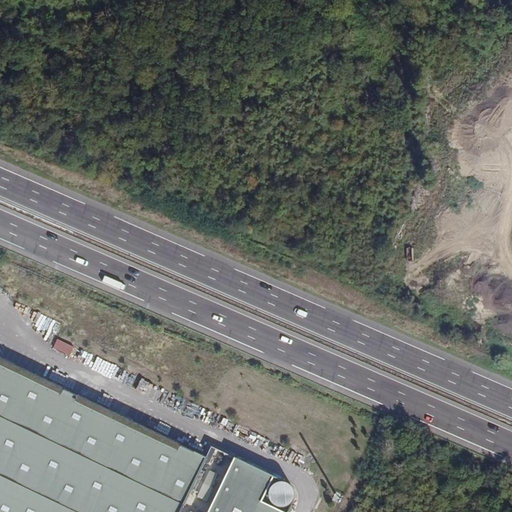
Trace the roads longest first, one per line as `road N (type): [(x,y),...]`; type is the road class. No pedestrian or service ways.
road 1 (motorway): [(511,400),(0,178)]
road 2 (motorway): [(0,223),(511,445)]
road 3 (unknown): [(0,329),(129,402),(292,473),(307,489),(304,511)]
road 4 (track): [(403,0),(403,119),(460,326)]
